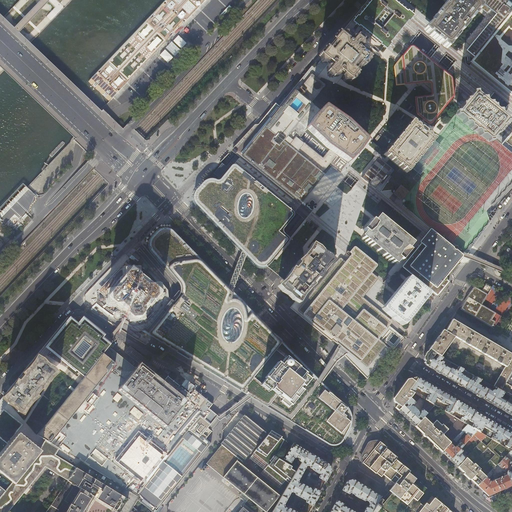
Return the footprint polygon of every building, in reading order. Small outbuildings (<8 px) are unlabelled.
[(345,31),(346,31),(348,33),(345,35),(345,38),(347,39),(346,41),(350,46),(350,42),(352,42),(354,39),(359,38),(359,40),(360,40),(361,48),(357,49),(360,53),(362,52),(363,53),(367,52),(368,63),(366,63),(366,66),(361,67),(355,74),(355,78),(353,78),(353,82),(342,83),(342,79),(340,77),(342,76),(337,72),(337,77),(328,79),(328,77),(327,77),(326,68),(332,68),(327,64),(326,66),(325,64),(319,65),(319,61),(313,68),(311,66),(297,84),(283,101),(279,106),(276,103),(258,125),(265,124),(334,180),(334,186),(310,215),(309,214),(288,240),(270,262),(268,264),(266,266),(275,273),(283,280),(286,276),(291,268),(293,269),(297,264),(296,262),(302,257),(307,251),(311,244),(318,248),(322,253),(327,256),(332,261),(327,266),(325,268),(321,273),(317,280),(315,279),(311,284),(312,286),(307,291),(304,295),(302,297),(298,304),(294,302),(290,308),(363,367),(382,344),(392,351),(403,337),(396,331),(400,325),(381,310),(381,309),(381,308),(406,278),(407,278),(426,293),(428,291),(429,290),(435,295),(437,295),(448,281),(447,280),(446,276),(453,268),(462,257),(463,255),(466,255),(443,235),(440,239),(428,230),(395,204),(399,199),(385,187),(400,168),(389,159),(400,146),(413,129),(424,138),(433,127),(437,130),(443,123),(456,126),(491,154),(498,145),(501,148),(503,146),(511,153),(511,0),(366,0),(357,12),(350,20),(355,24),(352,28),(352,27),(352,26),(352,25),(351,24),(350,24),(349,24),(345,27),(345,29),(345,30),(345,31)] [(347,39),(345,38),(345,35),(345,34),(344,34),(341,35),(338,35),(337,35),(334,35),(334,38),(331,38),(332,42),(332,43),(326,50),(325,50),(321,51),(321,54),(318,54),(319,56),(319,58),(319,61),(319,65),(325,64),(326,66),(327,64),(332,68),(326,68),(327,77),(328,77),(328,79),(337,77),(337,72),(342,76),(340,77),(342,79),(342,83),(353,82),(353,78),(355,78),(355,74),(361,67),(366,66),(366,63),(368,63),(367,52),(363,53),(362,52),(360,53),(357,49),(361,48),(360,40),(359,40),(359,38),(354,39),(352,42),(350,42),(350,46),(346,41),(347,39)] [(163,48),(173,57),(180,49),(181,49),(186,44),(177,35),(170,42),(169,41),(163,48)] [(166,63),(172,57),(163,49),(158,55),(166,63)] [(511,188),(511,153),(503,146),(455,107),(443,123),(437,130),(433,127),(424,138),(400,168),(385,187),(399,199),(395,204),(428,230),(440,239),(443,235),(466,255),(490,222),(489,222),(492,219),(491,218),(493,217),(493,216),(495,214),(497,211),(495,209),(511,188)] [(259,118),(188,196),(197,206),(244,253),(263,271),(338,183),(259,118)] [(424,138),(413,129),(400,146),(389,159),(400,168),(424,138)] [(51,168),(56,170),(54,175),(59,177),(63,167),(53,163),(51,168)] [(162,296),(162,303),(142,331),(173,350),(174,349),(194,361),(193,362),(211,373),(212,372),(224,379),(227,379),(227,381),(235,385),(234,387),(250,397),(263,405),(266,402),(271,406),(270,407),(271,408),(270,409),(305,431),(306,430),(329,444),(333,445),(337,445),(340,443),(342,441),(348,430),(351,423),(351,416),(347,409),(343,405),(337,399),(326,388),(320,382),(316,378),(305,367),(296,357),(286,348),(252,313),(248,317),(247,316),(247,315),(249,315),(249,314),(248,310),(247,309),(245,309),(243,305),(240,302),(236,300),(232,300),(233,294),(230,291),(174,234),(175,233),(173,234),(170,232),(171,229),(170,229),(169,230),(167,230),(165,229),(162,230),(159,232),(153,238),(151,241),(150,245),(151,248),(153,251),(164,265),(167,269),(178,282),(180,284),(181,287),(181,290),(181,292),(184,295),(179,301),(178,301),(175,304),(176,305),(174,307),(164,298),(165,297),(165,293),(164,293),(162,293),(162,296)] [(291,268),(286,276),(283,280),(276,286),(281,292),(287,296),(291,301),(294,302),(298,304),(302,297),(304,295),(307,291),(312,286),(311,284),(315,279),(317,280),(321,273),(325,268),(327,266),(332,261),(327,256),(322,253),(318,248),(311,244),(307,251),(302,257),(296,262),(297,264),(293,269),(291,268)] [(138,261),(140,258),(135,252),(131,255),(138,261)] [(499,265),(498,265),(497,266),(496,266),(496,267),(495,268),(495,269),(494,271),(495,272),(495,273),(496,274),(496,275),(497,275),(498,276),(499,276),(500,276),(501,276),(503,276),(504,275),(505,274),(506,273),(506,272),(506,271),(506,269),(506,268),(505,268),(504,267),(504,266),(503,265),(502,265),(500,265),(499,265)] [(124,312),(128,315),(144,314),(147,309),(148,309),(148,308),(149,306),(151,306),(151,304),(154,301),(162,300),(161,293),(148,282),(148,281),(147,281),(145,280),(146,279),(145,279),(131,268),(123,269),(123,270),(123,269),(119,270),(117,273),(116,273),(116,274),(113,278),(110,282),(109,282),(108,282),(109,283),(106,286),(106,289),(107,289),(108,290),(106,290),(107,298),(121,309),(120,310),(121,309),(122,310),(123,311),(123,312),(124,312)] [(427,294),(426,293),(407,278),(406,278),(381,308),(381,309),(381,310),(400,325),(401,326),(402,326),(402,325),(410,315),(415,309),(422,301),(427,295),(427,294)] [(481,304),(492,287),(486,284),(482,291),(474,286),(473,287),(467,296),(466,298),(465,300),(466,300),(464,304),(461,309),(461,310),(494,329),(501,316),(481,304)] [(162,302),(162,300),(154,301),(151,304),(151,306),(149,306),(148,308),(148,309),(147,309),(144,314),(128,315),(129,320),(123,316),(122,314),(121,313),(119,312),(117,312),(115,313),(113,315),(113,317),(114,319),(115,321),(121,324),(123,326),(124,325),(136,331),(142,331),(162,303),(162,302)] [(190,396),(187,399),(186,401),(173,418),(165,428),(118,390),(136,368),(114,351),(109,347),(113,342),(110,339),(101,332),(88,321),(85,319),(79,326),(75,322),(75,317),(72,317),(41,356),(39,354),(32,364),(7,394),(2,400),(0,402),(0,490),(3,493),(0,496),(0,511),(11,511),(14,509),(13,509),(44,473),(48,468),(45,467),(29,486),(21,479),(45,450),(55,456),(76,468),(81,461),(83,463),(95,448),(134,481),(127,489),(136,495),(199,417),(210,425),(216,417),(217,415),(209,408),(213,403),(210,400),(200,392),(196,389),(191,394),(191,395),(190,396)] [(436,354),(440,357),(448,345),(451,342),(454,337),(460,340),(461,341),(505,366),(502,370),(493,387),(494,387),(495,387),(501,391),(511,370),(511,354),(505,350),(502,349),(452,320),(447,329),(445,331),(443,330),(440,334),(435,340),(432,345),(429,349),(436,354)] [(436,354),(429,349),(425,354),(424,356),(426,365),(427,366),(436,354)] [(462,354),(456,351),(453,356),(458,360),(462,354)] [(440,357),(436,354),(427,366),(437,371),(446,377),(450,368),(446,366),(445,367),(444,365),(439,362),(440,361),(441,361),(443,358),(440,357)] [(158,379),(139,364),(136,368),(118,390),(165,428),(173,418),(186,401),(171,390),(162,382),(158,379)] [(456,383),(464,388),(468,380),(468,379),(460,374),(460,373),(461,372),(462,371),(468,374),(469,373),(454,364),(452,367),(450,368),(446,377),(456,383)] [(170,372),(166,368),(160,376),(164,379),(170,372)] [(511,370),(501,391),(504,392),(509,396),(511,397),(511,370)] [(468,380),(464,388),(474,393),(483,398),(488,389),(485,387),(484,388),(478,385),(480,381),(481,380),(472,374),(468,380)] [(168,376),(167,376),(167,377),(163,381),(162,382),(171,390),(186,401),(191,395),(190,395),(185,390),(179,386),(179,385),(173,381),(168,376)] [(415,393),(410,390),(409,390),(416,381),(417,378),(415,377),(413,378),(412,379),(410,379),(407,379),(406,380),(401,387),(396,394),(394,397),(397,399),(394,402),(395,402),(397,405),(395,407),(397,409),(398,410),(415,393)] [(417,378),(416,381),(409,390),(410,390),(415,393),(419,396),(420,395),(414,391),(417,388),(421,390),(421,391),(424,392),(428,394),(426,398),(422,395),(421,397),(425,399),(429,402),(437,389),(428,384),(418,378),(417,378)] [(488,389),(483,398),(492,404),(501,409),(506,401),(501,398),(504,392),(501,391),(495,387),(493,390),(492,390),(488,389)] [(437,389),(429,402),(434,405),(436,406),(437,404),(434,402),(436,399),(439,401),(442,403),(447,405),(445,409),(441,407),(440,408),(445,411),(446,412),(448,413),(456,400),(447,395),(437,389)] [(419,396),(415,393),(398,410),(407,419),(415,426),(423,417),(434,405),(429,402),(425,399),(422,409),(419,412),(412,405),(420,396),(419,396)] [(456,400),(448,413),(459,419),(460,418),(455,415),(453,413),(455,411),(462,416),(461,418),(466,420),(467,418),(469,420),(475,411),(466,406),(456,400)] [(511,403),(511,404),(506,401),(501,409),(511,415),(511,403)] [(445,411),(437,418),(444,425),(448,421),(452,425),(447,430),(436,420),(433,422),(432,421),(431,421),(429,423),(423,417),(415,426),(418,429),(427,438),(437,447),(442,452),(450,443),(453,439),(458,434),(462,430),(467,424),(465,423),(459,419),(448,413),(446,412),(445,411)] [(475,411),(469,420),(469,421),(472,423),(473,424),(471,427),(477,430),(480,432),(483,427),(489,430),(493,422),(484,417),(475,411)] [(222,444),(221,445),(238,459),(242,462),(266,433),(254,424),(245,416),(222,444)] [(137,500),(152,511),(155,511),(210,444),(205,439),(211,432),(207,428),(210,425),(199,417),(136,495),(139,496),(137,500)] [(493,422),(489,430),(494,433),(491,439),(499,444),(501,440),(502,440),(503,439),(504,438),(508,441),(511,433),(511,432),(503,428),(493,422)] [(469,426),(467,424),(462,430),(467,434),(454,448),(450,443),(442,452),(444,454),(448,457),(450,460),(473,434),(477,430),(471,427),(469,426)] [(477,430),(473,434),(450,460),(453,463),(457,467),(467,456),(465,455),(467,453),(463,448),(464,447),(466,448),(476,437),(480,441),(486,435),(480,432),(477,430)] [(486,435),(480,441),(467,456),(457,467),(462,471),(472,481),(477,486),(490,472),(491,471),(493,469),(497,464),(502,459),(504,458),(511,451),(504,447),(500,444),(499,444),(491,439),(486,435)] [(380,498),(371,511),(454,511),(453,511),(443,501),(433,492),(425,484),(418,478),(409,469),(403,463),(397,457),(391,452),(386,447),(380,441),(379,441),(378,440),(377,440),(370,441),(369,441),(368,442),(367,443),(365,448),(361,455),(361,456),(361,458),(362,463),(363,463),(367,466),(369,468),(375,473),(376,473),(381,477),(383,475),(385,477),(394,484),(395,484),(397,486),(396,488),(388,497),(384,501),(381,498),(380,499),(380,498)] [(297,470),(308,452),(300,447),(293,443),(282,461),(289,466),(291,463),(295,465),(293,468),(297,470)] [(206,464),(223,478),(236,461),(238,459),(221,445),(208,460),(206,464)] [(29,486),(45,467),(55,456),(45,450),(21,479),(29,486)] [(308,511),(310,511),(318,494),(319,492),(319,491),(313,488),(312,489),(301,483),(300,483),(300,484),(299,483),(298,481),(305,467),(308,465),(310,466),(310,467),(310,468),(320,474),(319,477),(319,478),(324,481),(325,481),(331,471),(329,465),(318,458),(308,452),(297,470),(272,511),(308,511)] [(55,456),(45,467),(46,467),(48,468),(66,480),(68,481),(76,468),(55,456)] [(502,459),(497,464),(501,468),(504,471),(505,471),(506,473),(509,468),(511,465),(507,462),(502,459)] [(45,511),(84,511),(94,497),(96,498),(113,508),(112,511),(129,511),(133,507),(137,500),(139,496),(136,495),(127,489),(83,463),(81,461),(76,468),(68,481),(45,511)] [(266,511),(279,495),(236,461),(223,478),(266,511)] [(495,480),(494,477),(492,478),(493,480),(491,481),(490,484),(490,483),(489,483),(490,480),(487,478),(490,475),(489,475),(491,473),(490,472),(477,486),(483,491),(484,492),(485,493),(488,496),(494,493),(499,491),(495,480)] [(14,509),(17,511),(26,511),(53,480),(44,473),(13,509),(14,509)] [(505,489),(511,486),(507,475),(498,479),(495,480),(499,491),(505,489)] [(343,505),(343,504),(337,501),(336,501),(330,511),(371,511),(380,498),(381,496),(378,495),(353,479),(347,481),(342,490),(348,494),(349,493),(350,492),(364,501),(365,501),(365,500),(369,502),(369,504),(368,507),(367,507),(366,507),(363,511),(354,511),(343,506),(343,505)] [(488,496),(485,493),(483,495),(489,501),(497,498),(501,496),(499,491),(494,493),(488,496)] [(87,511),(96,498),(94,497),(84,511),(87,511)]
